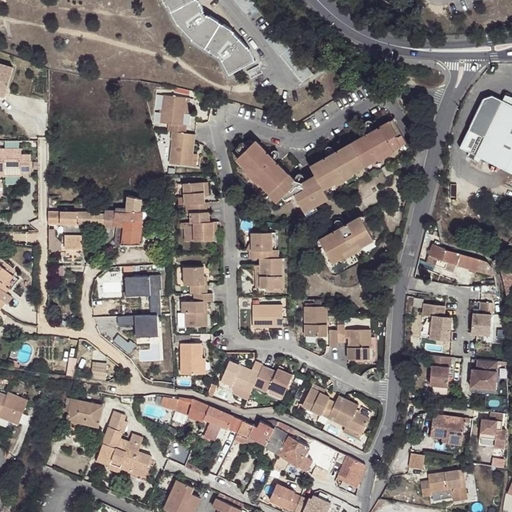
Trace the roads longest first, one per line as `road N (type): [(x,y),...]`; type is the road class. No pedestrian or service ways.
road 1 (residential): [(373,461),(391,420),(405,270),(453,94)]
road 2 (residential): [(143,388),(190,391),(249,416),(273,414),(373,461)]
road 3 (tertiary): [(511,42),(373,42)]
